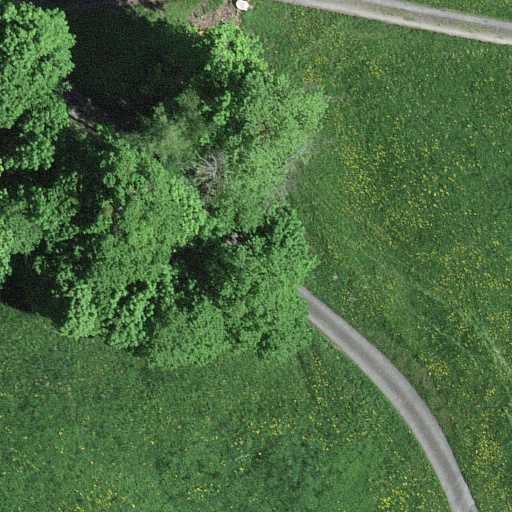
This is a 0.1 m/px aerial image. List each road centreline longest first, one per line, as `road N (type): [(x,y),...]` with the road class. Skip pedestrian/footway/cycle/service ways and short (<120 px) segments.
road 1 (track): [(0,54),(383,375),(425,425),(467,511)]
road 2 (track): [(328,0),(511,34)]
